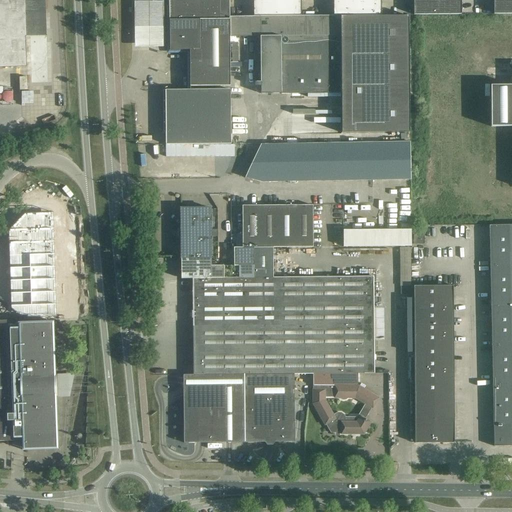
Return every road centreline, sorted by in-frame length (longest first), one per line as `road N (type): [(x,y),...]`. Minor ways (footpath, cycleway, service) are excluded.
road 1 (tertiary): [(140,471),(117,304),(99,0)]
road 2 (tertiary): [(89,189),(114,472)]
road 3 (unclassified): [(220,488),(470,489)]
road 4 (unknown): [(396,475),(383,273)]
road 5 (tertiary): [(79,0),(89,189)]
